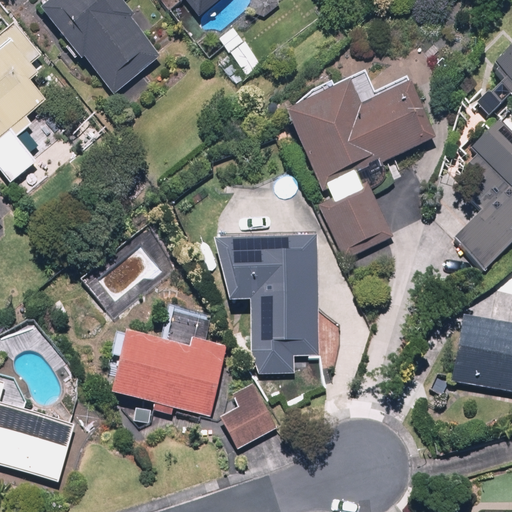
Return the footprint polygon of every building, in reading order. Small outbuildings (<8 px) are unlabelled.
[(111,0),(45,0),(30,14),(73,62),(75,59),(112,100),(156,60),(124,24),(129,20),(111,0)] [(179,0),(198,21),(221,0),(179,0)] [(10,26),(0,34),(0,179),(7,188),(33,165),(13,141),(28,128),(20,120),(38,104),(24,87),(31,81),(18,66),(33,53),(10,26)] [(481,212),(450,240),(478,272),(511,242),(511,234),(508,230),(511,226),(511,43),(483,69),(498,85),(484,98),(477,91),(463,104),(478,121),(505,97),(511,105),(511,133),(500,120),(463,153),(506,202),(486,219),(481,212)] [(341,88),(281,116),(315,190),(320,188),(326,202),(315,207),(338,256),(374,239),(377,246),(390,240),(365,186),(357,190),(348,170),(365,162),(369,171),(429,144),(403,88),(352,111),(341,88)] [(309,241),(207,244),(222,307),(242,306),(244,376),(292,375),(291,362),(311,361),(309,241)] [(511,330),(453,322),(444,385),(511,395),(511,330)] [(207,418),(220,351),(185,344),(183,354),(108,339),(104,360),(111,362),(104,398),(207,418)] [(232,412),(215,422),(235,455),(273,431),(248,390),(227,403),(232,412)] [(0,470),(52,488),(72,430),(0,406),(0,470)]
